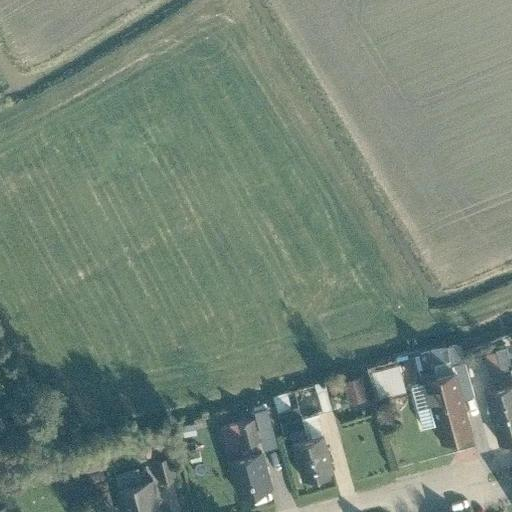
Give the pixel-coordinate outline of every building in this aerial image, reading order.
[(471,431),(462,395),(473,392),(466,368),(459,340),(446,344),(445,342),(428,347),(435,373),(426,376),(426,377),(421,379),(422,380),(409,383),(420,425),(434,421),(439,440),(471,431)] [(494,347),(499,368),(510,365),(505,344),(494,347)] [(372,368),(380,395),(406,388),(399,361),(372,368)] [(342,379),(348,401),(366,396),(360,374),(342,379)] [(299,477),(332,468),(317,410),(331,407),(324,378),(313,381),(313,382),(271,393),(281,431),(288,429),(291,438),(289,438),(299,477)] [(511,437),(511,378),(483,387),(497,441),(511,437)] [(330,394),(333,406),(340,404),(337,392),(330,394)] [(218,425),(227,456),(226,457),(236,494),(272,484),(262,447),(260,447),(252,416),(236,420),(233,409),(212,415),(215,425),(218,425)] [(145,437),(149,454),(168,450),(163,432),(145,437)] [(162,479),(178,475),(172,452),(156,457),(162,479)] [(141,463),(118,469),(122,485),(119,485),(126,511),(164,511),(155,476),(146,479),(141,463)]
